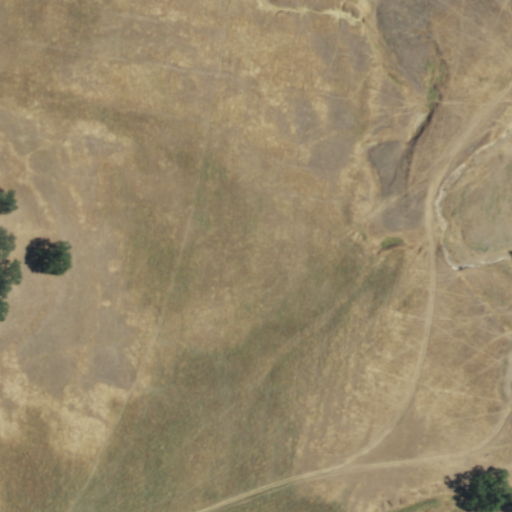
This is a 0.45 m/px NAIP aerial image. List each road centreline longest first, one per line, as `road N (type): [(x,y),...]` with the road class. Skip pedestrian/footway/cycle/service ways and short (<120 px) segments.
road 1 (track): [(319,473),(381,433),(401,409),(424,335),(437,167),(511,75)]
road 2 (track): [(210,511),(337,468),(474,448),(498,434),(511,412)]
